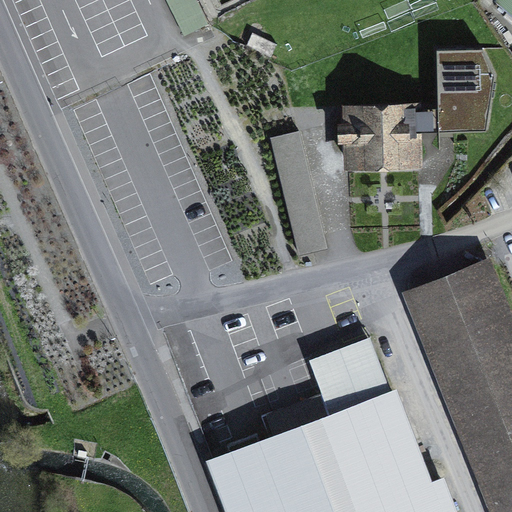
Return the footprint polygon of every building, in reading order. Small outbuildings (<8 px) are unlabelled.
[(196,0),(170,0),(182,36),(206,28),(196,0)] [(511,0),(497,0),(495,3),(511,18),(511,0)] [(484,50),(437,52),(440,133),(487,134),(495,76),(484,50)] [(422,104),(342,108),(343,125),(338,126),(339,146),(344,146),(345,173),(423,171),(423,134),(434,134),(433,114),(423,114),(422,104)] [(298,133),(271,140),(300,257),(327,251),(298,133)] [(30,201),(7,212),(15,229),(38,218),(30,201)] [(511,511),(511,313),(491,261),(404,295),(489,511),(511,511)] [(88,314),(59,327),(67,346),(96,333),(88,314)] [(270,439),(390,394),(370,338),(307,361),(319,397),(262,416),(270,439)] [(457,511),(444,478),(432,484),(397,391),(390,394),(270,439),(206,463),(226,511),(457,511)]
